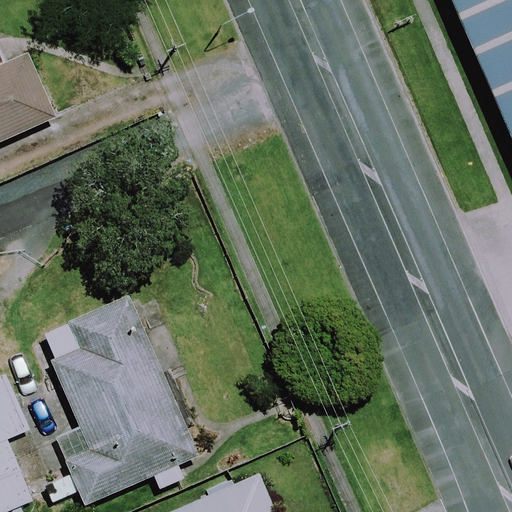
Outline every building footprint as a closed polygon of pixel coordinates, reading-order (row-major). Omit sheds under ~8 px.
[(511,0),(458,0),(511,125),(511,0)] [(37,57),(5,69),(0,54),(0,147),(62,123),(37,57)] [(73,471),(45,484),(56,508),(83,496),(87,504),(152,475),(157,473),(167,494),(192,483),(182,462),(218,445),(151,292),(41,340),(81,431),(59,441),(73,471)] [(10,378),(0,382),(0,511),(16,511),(37,504),(10,442),(33,432),(10,378)] [(272,511),(257,479),(186,511),(272,511)]
